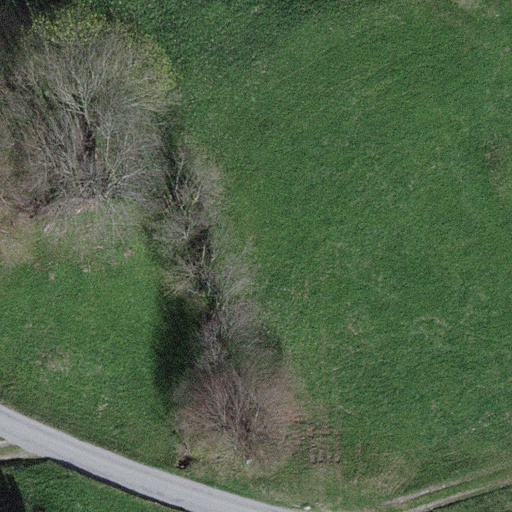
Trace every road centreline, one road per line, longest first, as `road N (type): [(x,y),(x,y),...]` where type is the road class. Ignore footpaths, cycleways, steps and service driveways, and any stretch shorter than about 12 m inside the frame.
road 1 (residential): [(241,511),(0,418)]
road 2 (track): [(511,471),(394,511)]
